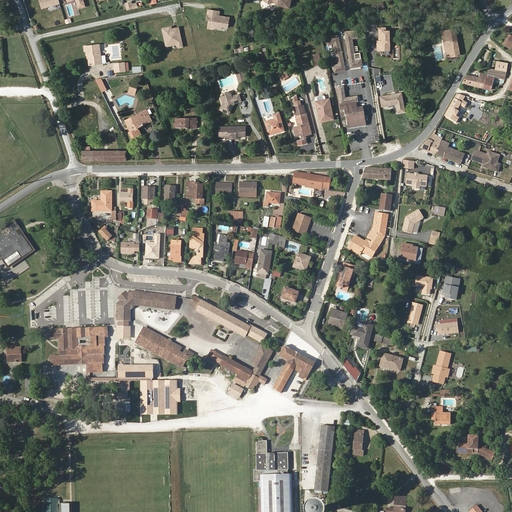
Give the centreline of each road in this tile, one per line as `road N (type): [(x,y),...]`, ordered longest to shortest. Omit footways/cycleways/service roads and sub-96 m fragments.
road 1 (residential): [(304,335),(228,286),(104,260),(68,172)]
road 2 (secondary): [(358,163),(75,170)]
road 3 (residential): [(447,511),(304,335)]
road 4 (residential): [(304,335),(358,163)]
road 5 (residential): [(75,170),(17,0)]
road 6 (secondary): [(493,25),(433,125),(410,148)]
